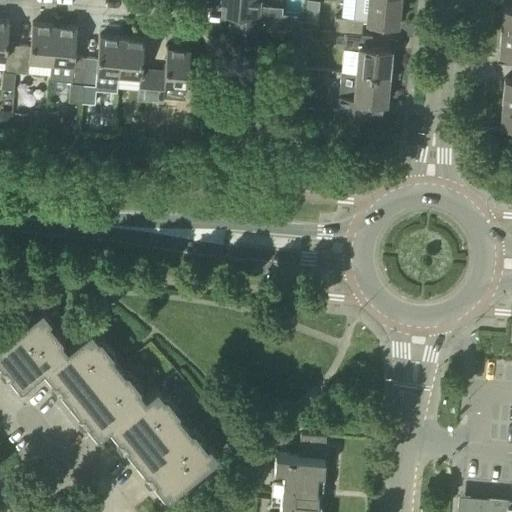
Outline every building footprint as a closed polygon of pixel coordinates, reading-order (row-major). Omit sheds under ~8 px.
[(258,4),(258,0),(218,0),(218,1),(224,1),(223,12),(232,13),(231,28),(261,31),(295,34),(297,16),(280,14),(281,6),(258,4)] [(318,16),(319,0),(305,0),(304,15),(318,16)] [(397,24),(398,0),(355,0),(353,18),(363,18),(367,19),(367,21),(397,24)] [(511,7),(503,7),(501,30),(511,31),(511,7)] [(361,33),(363,18),(353,18),(335,16),(334,31),(361,33)] [(16,71),(19,44),(7,43),(9,20),(0,18),(0,56),(5,56),(4,70),(16,71)] [(50,78),(51,61),(55,24),(32,22),(30,45),(19,44),(16,71),(28,72),(30,59),(50,61),(49,78),(50,78)] [(82,101),(83,83),(86,56),(74,55),(77,26),(55,24),(51,61),(50,78),(70,80),(68,99),(82,101)] [(499,54),(511,54),(511,31),(501,30),(499,54)] [(356,72),(388,75),(391,48),(371,46),(372,34),(344,32),(343,48),(358,49),(356,72)] [(86,56),(83,83),(82,101),(94,102),(95,88),(116,90),(117,72),(118,73),(122,36),(100,34),(98,57),(86,56)] [(342,48),(344,35),(336,34),(335,47),(342,48)] [(151,95),(153,68),(141,67),(144,38),(122,36),(118,73),(140,74),(139,94),(151,95)] [(185,97),(186,85),(190,48),(167,46),(165,69),(153,68),(151,95),(163,96),(185,97)] [(386,102),(388,75),(356,72),(354,96),(339,95),(338,110),(365,113),(366,100),(386,102)] [(511,77),(504,77),(502,101),(511,101),(511,77)] [(302,95),(291,94),(290,104),(301,105),(302,95)] [(500,124),(511,125),(511,101),(502,101),(500,124)] [(0,122),(9,123),(10,110),(2,109),(0,111),(0,122)] [(59,127),(60,111),(49,110),(48,126),(59,127)] [(24,122),(25,114),(17,113),(16,121),(24,122)] [(148,126),(147,137),(159,138),(160,127),(148,126)] [(47,364),(91,328),(89,326),(66,345),(46,321),(51,317),(42,305),(0,339),(0,353),(6,360),(0,364),(0,369),(4,374),(7,374),(13,370),(23,382),(47,364)] [(74,397),(117,361),(111,353),(112,350),(100,335),(96,334),(91,328),(47,364),(56,375),(51,380),(50,384),(54,389),(58,389),(64,385),(74,397)] [(101,431),(113,422),(157,386),(155,384),(144,394),(138,387),(139,383),(127,368),(123,368),(117,361),(74,397),(83,409),(78,414),(77,417),(81,423),(85,423),(91,418),(101,431)] [(140,455),(183,419),(177,411),(178,408),(166,393),(162,393),(157,386),(113,422),(122,434),(117,438),(116,442),(120,447),(124,448),(130,443),(140,455)] [(183,419),(140,455),(149,467),(144,472),(143,476),(148,481),(151,481),(157,476),(170,492),(207,463),(206,462),(218,453),(208,441),(206,443),(193,427),(189,426),(183,419)] [(293,432),(291,431),(283,431),(282,440),(292,441),(293,432)] [(313,511),(314,500),(317,501),(318,489),(315,488),(317,471),(323,471),(326,434),(300,432),(299,454),(275,452),(274,467),(283,468),(282,484),(273,483),(271,498),(280,499),(279,511),(313,511)] [(282,440),(283,433),(273,432),(272,442),(282,443),(282,440)] [(511,511),(511,502),(464,499),(462,511),(511,511)]
